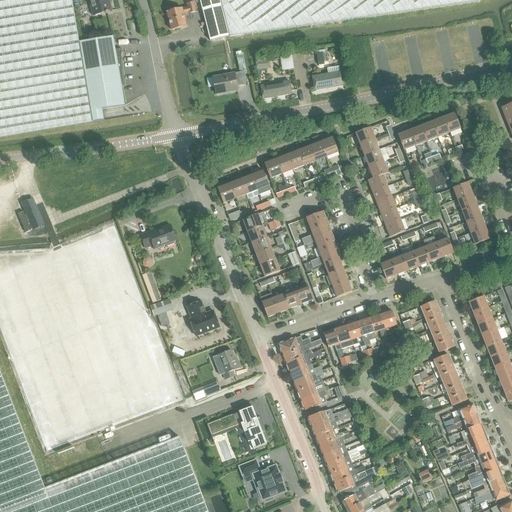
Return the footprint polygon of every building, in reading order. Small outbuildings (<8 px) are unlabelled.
[(0,0),(0,137),(92,122),(79,43),(71,0),(0,0)] [(87,0),(92,17),(111,13),(107,0),(87,0)] [(198,0),(209,41),(229,36),(219,0),(198,0)] [(219,0),(229,36),(229,38),(291,29),(385,16),(448,6),(478,2),(480,0),(219,0)] [(189,14),(196,12),(194,3),(186,5),(187,8),(166,13),(171,30),(186,26),(183,15),(189,14)] [(113,37),(79,43),(92,122),(104,120),(102,110),(125,106),(121,86),(124,85),(124,87),(122,70),(121,49),(121,54),(116,54),(114,39),(113,37)] [(325,66),(324,62),(328,62),(326,53),(323,54),(317,55),(319,66),(319,67),(325,66)] [(242,56),(237,57),(240,73),(244,73),(246,72),(243,56),(242,56)] [(256,71),(270,69),(269,60),(255,62),(256,71)] [(244,73),(240,73),(214,78),(217,95),(238,91),(237,87),(246,85),(244,73)] [(341,73),(313,78),(315,91),(343,86),(341,73)] [(264,99),(292,94),(290,82),(262,87),(264,99)] [(505,119),(505,120),(511,117),(511,103),(501,108),(505,119)] [(444,119),(443,119),(449,134),(450,134),(460,130),(455,115),(448,117),(444,119)] [(433,123),(432,123),(438,138),(439,138),(448,134),(449,134),(443,119),(433,123)] [(422,127),(421,127),(426,142),(428,142),(438,138),(432,123),(422,127)] [(411,131),(409,132),(415,147),(417,146),(426,142),(421,127),(411,131)] [(356,134),(360,146),(375,140),(370,129),(356,134)] [(404,151),(415,147),(409,132),(398,136),(404,151)] [(388,135),(378,138),(380,143),(390,139),(389,135),(389,134),(388,135)] [(333,138),(321,142),(327,157),(338,153),(333,138)] [(364,157),(379,151),(378,150),(375,141),(375,140),(360,146),(364,157)] [(321,142),(310,147),(316,162),(327,157),(321,142)] [(310,147),(299,151),(305,166),(316,162),(310,147)] [(384,148),(378,150),(379,151),(364,157),(369,168),(383,162),(383,161),(388,159),(384,148)] [(299,151),(288,155),(294,170),(305,166),(299,151)] [(288,155),(277,159),(283,174),(294,170),(288,155)] [(271,179),(283,174),(277,159),(265,164),(271,179)] [(373,179),(373,180),(383,176),(388,174),(384,163),(383,162),(369,168),(373,179)] [(339,165),(331,168),(333,172),(334,176),(342,173),(340,169),(339,165)] [(328,179),(334,176),(333,172),(331,168),(325,170),(326,174),(328,179)] [(263,171),(252,176),(260,195),(265,193),(263,188),(269,186),(263,171)] [(252,176),(241,180),(246,195),(247,195),(249,200),(260,195),(252,176)] [(372,192),(372,193),(387,187),(383,176),(373,180),(368,182),(372,192)] [(241,180),(229,184),(235,199),(246,195),(241,180)] [(224,203),(235,199),(229,184),(218,189),(224,203)] [(457,200),(457,201),(472,195),(467,184),(452,189),(457,200)] [(376,204),(377,204),(392,198),(387,187),(372,193),(376,204)] [(278,198),(290,194),(288,189),(276,193),(278,198)] [(461,212),(476,206),(472,195),(457,201),(461,212)] [(381,215),(396,210),(392,199),(392,198),(377,204),(381,215)] [(22,213),(18,215),(25,232),(26,233),(31,231),(27,222),(29,221),(33,231),(44,226),(33,199),(22,204),(27,216),(25,217),(23,212),(22,213)] [(274,199),(263,204),(265,208),(276,204),(274,199)] [(465,223),(466,223),(480,218),(480,217),(476,206),(461,212),(465,223)] [(385,226),(385,227),(401,221),(396,210),(381,215),(385,226)] [(230,221),(242,217),(240,212),(240,211),(228,215),(230,221)] [(315,235),(302,240),(304,246),(306,246),(312,243),(318,241),(317,240),(332,234),(329,227),(327,219),(324,212),(309,218),(312,225),(314,232),(315,234),(315,235)] [(262,226),(272,223),(274,222),(273,217),(261,222),(258,215),(243,221),(247,232),(262,226)] [(466,223),(470,235),(485,229),(480,218),(466,223)] [(281,227),(278,220),(274,222),(272,223),(274,229),(281,227)] [(401,221),(385,227),(390,238),(405,232),(401,221)] [(247,232),(251,243),(266,238),(262,226),(247,232)] [(178,242),(171,227),(150,236),(150,234),(142,238),(147,251),(155,247),(156,251),(160,249),(160,250),(162,251),(165,250),(166,248),(166,247),(167,246),(167,247),(169,248),(176,245),(176,244),(176,242),(178,242)] [(489,240),(485,229),(470,235),(474,246),(489,240)] [(324,257),(310,262),(313,268),(313,269),(324,264),(324,263),(339,258),(341,257),(338,249),(332,234),(317,240),(318,241),(320,247),(323,254),(323,256),(324,257)] [(251,243),(256,255),(271,249),(266,238),(251,243)] [(436,244),(442,259),(447,256),(448,256),(453,254),(448,239),(436,244)] [(461,251),(457,240),(452,242),(457,253),(461,251)] [(436,244),(426,248),(432,263),(442,259),(436,244)] [(425,248),(416,252),(422,267),(431,263),(432,263),(426,248),(425,248)] [(256,257),(260,266),(275,260),(274,256),(271,249),(256,255),(256,256),(256,257)] [(404,256),(409,271),(420,267),(422,267),(416,252),(414,252),(404,256)] [(295,253),(291,254),(287,255),(292,267),(295,265),(299,264),(295,253)] [(391,261),(396,276),(397,276),(408,272),(409,271),(404,256),(403,256),(403,257),(391,261)] [(324,263),(328,275),(343,269),(339,258),(324,263)] [(279,271),(275,260),(260,266),(264,277),(279,271)] [(386,281),(396,276),(391,261),(380,266),(386,281)] [(328,275),(332,286),(347,280),(343,269),(328,275)] [(149,273),(142,276),(153,304),(162,301),(157,290),(151,274),(149,273)] [(352,292),(347,280),(332,286),(337,297),(352,292)] [(302,288),(296,290),(302,305),(313,301),(308,286),(306,282),(301,284),(302,288)] [(296,290),(285,295),(290,310),(302,305),(296,290)] [(497,292),(501,303),(506,301),(502,290),(497,292)] [(285,295),(274,299),(279,314),(290,310),(285,295)] [(469,303),(473,314),(488,308),(484,297),(469,303)] [(268,318),(279,314),(274,299),(262,303),(268,318)] [(170,300),(150,307),(154,317),(157,316),(163,314),(173,310),(170,300)] [(502,303),(506,314),(511,312),(506,301),(501,303),(502,303)] [(421,308),(425,319),(440,314),(435,302),(421,308)] [(201,303),(187,308),(191,321),(188,322),(195,339),(219,330),(213,312),(206,315),(201,303)] [(473,314),(478,325),(492,320),(488,308),(473,314)] [(392,312),(381,316),(388,335),(393,334),(391,328),(397,326),(392,312)] [(163,314),(157,316),(163,333),(169,331),(163,314)] [(425,319),(430,330),(444,325),(440,314),(425,319)] [(381,316),(370,320),(375,334),(379,332),(381,338),(388,335),(381,316)] [(370,320),(359,323),(366,346),(370,345),(369,341),(376,339),(374,334),(375,334),(370,320)] [(478,325),(482,336),(497,330),(492,320),(478,325)] [(359,323),(347,327),(353,347),(359,345),(360,348),(366,346),(359,323)] [(430,330),(435,342),(449,336),(448,333),(444,325),(430,330)] [(347,327),(336,331),(342,350),(353,347),(347,327)] [(501,341),(497,330),(482,336),(486,347),(501,341)] [(336,352),(342,350),(336,331),(324,335),(329,349),(335,347),(336,352)] [(280,347),(283,355),(321,340),(319,335),(315,336),(316,338),(310,341),(310,339),(303,342),(301,338),(280,347)] [(454,348),(449,336),(435,342),(439,353),(448,350),(454,348)] [(283,355),(287,364),(312,354),(313,354),(309,350),(310,349),(322,344),(321,340),(283,355)] [(506,353),(501,341),(486,347),(491,358),(506,353)] [(185,352),(174,347),(172,353),(183,358),(185,352)] [(220,356),(213,359),(220,376),(224,375),(225,377),(226,380),(235,376),(234,374),(233,371),(241,368),(238,361),(236,362),(232,351),(220,356)] [(287,364),(291,374),(312,365),(310,360),(322,355),(320,351),(313,354),(312,354),(287,364)] [(425,352),(418,355),(420,361),(427,358),(425,352)] [(510,363),(506,353),(491,358),(495,369),(510,363)] [(432,369),(435,374),(453,367),(448,355),(448,356),(434,361),(437,367),(432,369)] [(495,369),(499,380),(511,375),(511,368),(510,363),(495,369)] [(314,369),(312,365),(291,374),(294,383),(323,371),(320,366),(314,369)] [(441,378),(444,384),(457,378),(453,367),(435,374),(437,379),(441,378)] [(0,511),(208,511),(179,435),(44,487),(0,371),(0,511)] [(294,383),(298,392),(323,382),(320,377),(324,375),(323,371),(294,383)] [(426,371),(419,374),(419,375),(421,380),(422,380),(428,377),(426,371)] [(511,375),(499,380),(504,391),(511,388),(511,375)] [(422,380),(421,380),(423,383),(423,384),(424,384),(434,380),(432,376),(428,377),(422,380)] [(448,395),(462,389),(457,378),(444,384),(448,394),(448,395)] [(298,392),(302,401),(325,392),(329,390),(328,387),(325,388),(323,382),(298,392)] [(339,387),(334,389),(337,399),(343,397),(339,387)] [(202,388),(192,392),(196,402),(206,397),(203,389),(202,388)] [(467,401),(462,389),(448,395),(453,407),(467,401)] [(327,396),(325,392),(302,401),(306,411),(321,405),(327,403),(325,397),(327,396)] [(444,424),(446,429),(448,428),(477,416),(473,406),(455,413),(457,419),(448,423),(444,424)] [(256,449),(267,445),(266,444),(269,443),(268,440),(267,440),(266,438),(267,438),(265,433),(259,418),(257,419),(253,408),(253,407),(206,425),(214,445),(215,444),(212,437),(241,425),(244,433),(249,432),(252,440),(247,441),(248,443),(251,442),(254,450),(256,449)] [(324,413),(309,419),(312,428),(349,413),(347,409),(332,415),(330,410),(324,413)] [(349,413),(312,428),(316,437),(332,431),(338,429),(336,424),(351,418),(349,413)] [(466,426),(468,431),(481,425),(477,416),(448,428),(446,429),(448,433),(466,426)] [(420,429),(426,434),(433,424),(431,422),(428,420),(420,429)] [(461,433),(464,442),(485,434),(481,425),(468,431),(461,433)] [(332,431),(316,437),(320,447),(348,436),(348,435),(346,431),(334,436),(332,431)] [(467,446),(469,450),(488,443),(485,434),(464,442),(456,446),(458,450),(467,446)] [(348,436),(320,447),(324,456),(345,447),(343,442),(349,439),(348,436)] [(488,443),(469,450),(470,454),(465,457),(461,459),(462,463),(492,452),(488,443)] [(345,447),(324,456),(327,465),(359,453),(357,449),(347,453),(345,447)] [(438,449),(432,452),(437,462),(441,461),(438,449)] [(476,468),(477,468),(495,461),(492,452),(458,465),(459,470),(474,464),(476,468)] [(359,453),(327,465),(331,474),(353,466),(351,461),(361,457),(359,453)] [(386,458),(373,464),(374,468),(378,467),(388,463),(386,458)] [(256,461),(239,467),(242,476),(252,472),(263,501),(265,500),(266,503),(273,500),(272,497),(286,492),(282,483),(283,483),(280,475),(279,475),(276,466),(260,472),(256,461)] [(442,461),(438,463),(442,472),(446,470),(442,461)] [(473,474),(475,478),(475,479),(499,469),(495,461),(477,468),(478,472),(473,474)] [(353,466),(331,474),(335,484),(352,477),(365,472),(366,471),(364,466),(355,470),(353,466)] [(352,477),(335,484),(339,494),(341,493),(344,498),(356,491),(370,482),(376,479),(381,476),(378,467),(374,468),(366,471),(365,472),(367,476),(353,485),(352,482),(354,481),(352,477)] [(483,485),(484,486),(502,479),(499,469),(475,479),(475,478),(468,481),(472,490),(483,485)] [(393,490),(411,480),(408,476),(391,486),(393,490)] [(473,494),(476,500),(506,488),(502,479),(484,486),(485,489),(473,494)] [(344,498),(341,500),(347,511),(379,493),(384,489),(386,489),(383,484),(374,490),(370,482),(356,491),(344,498)] [(408,486),(402,490),(407,497),(413,494),(408,486)] [(422,486),(414,489),(417,496),(425,492),(422,486)] [(509,496),(506,488),(476,500),(478,505),(491,499),(490,498),(494,496),(494,497),(496,502),(509,496)] [(379,493),(347,511),(348,511),(362,511),(364,511),(371,507),(369,503),(381,497),(379,493)] [(466,493),(455,497),(456,501),(468,496),(466,493)] [(511,511),(511,501),(499,509),(500,511),(511,511)]
